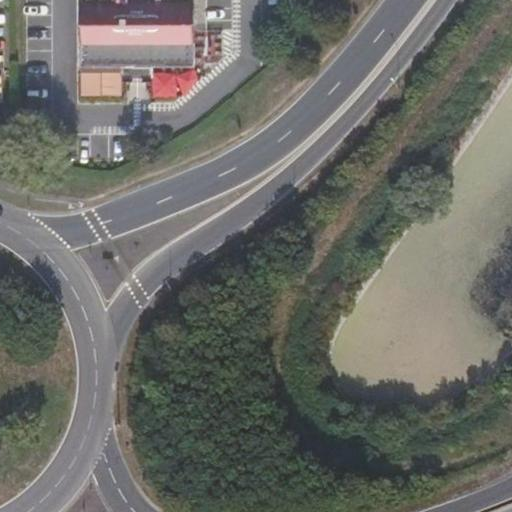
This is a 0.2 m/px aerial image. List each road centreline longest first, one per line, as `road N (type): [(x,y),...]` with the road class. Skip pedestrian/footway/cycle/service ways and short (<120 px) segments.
road 1 (primary): [(97,362),(137,294),(277,191),(357,114),(447,0)]
road 2 (primary): [(412,0),(282,142),(226,176),(129,214),(26,237)]
road 3 (primary): [(97,362),(81,301),(26,237)]
